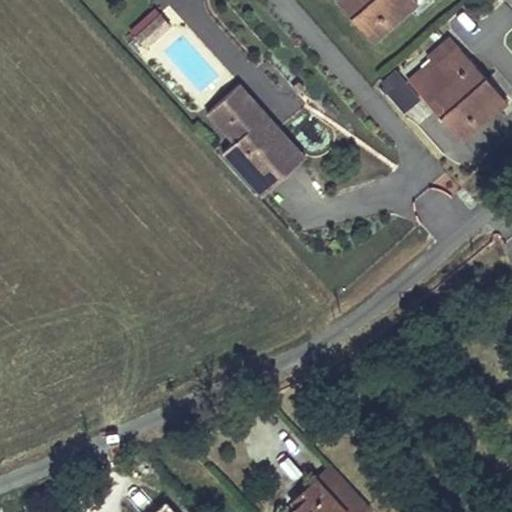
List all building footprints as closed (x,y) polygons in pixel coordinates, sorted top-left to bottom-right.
[(338,0),(335,3),(372,43),(407,12),(396,0),(338,0)] [(396,0),(407,12),(418,2),(416,0),(396,0)] [(153,16),(128,39),(139,50),(163,27),(153,16)] [(486,79),(456,45),(433,66),(448,83),(425,104),(461,144),(497,113),(475,89),(486,79)] [(486,79),(475,89),(497,113),(508,103),(486,79)] [(233,85),(200,115),(238,156),(229,165),(256,195),(288,166),(261,137),(272,127),(233,85)] [(272,127),(261,137),(288,166),(299,156),(272,127)] [(353,511),(355,511),(322,475),(295,500),(299,505),(291,511),(353,511)] [(171,511),(164,503),(152,511),(171,511)]
